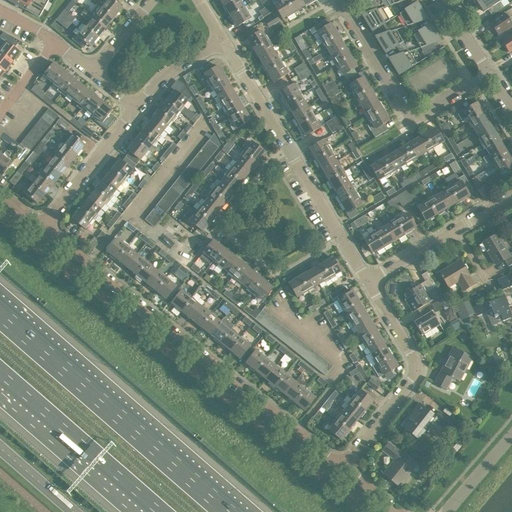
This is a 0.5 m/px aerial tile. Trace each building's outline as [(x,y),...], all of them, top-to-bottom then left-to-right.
[(14,0),(27,7),(25,10),(39,18),(48,0),(14,0)] [(102,0),(105,2),(101,8),(114,18),(122,8),(119,5),(123,1),(121,0),(102,0)] [(230,16),(244,8),(241,2),(242,1),(241,0),(232,0),(222,6),(225,11),(226,11),(230,16)] [(287,18),(294,14),(285,0),(278,0),(279,0),(278,0),(271,0),(282,19),(287,17),(287,18)] [(285,0),(294,14),(301,10),(300,9),(304,6),(300,0),(285,0)] [(377,6),(373,0),(369,3),(373,9),(377,6)] [(483,0),(476,5),(477,4),(483,13),(484,12),(503,0),(483,0)] [(67,7),(64,10),(68,13),(74,6),(70,3),(67,7)] [(417,4),(406,10),(402,13),(400,15),(407,26),(426,20),(417,4)] [(263,18),(273,12),(269,6),(259,12),(262,16),(263,18)] [(245,7),(244,8),(230,16),(229,17),(233,24),(234,23),(236,27),(250,19),(247,13),(249,12),(245,7)] [(94,11),(91,16),(106,28),(114,18),(101,8),(97,13),(94,11)] [(382,9),(374,11),(363,16),(372,31),(383,25),(387,22),(390,21),(382,9)] [(498,36),(511,26),(511,17),(511,9),(490,24),(498,36)] [(64,10),(56,20),(61,24),(69,14),(68,13),(64,10)] [(90,22),(85,27),(98,38),(106,28),(91,16),(84,10),(81,15),(87,20),(90,22)] [(269,28),(279,21),(275,15),(265,21),(269,28)] [(322,44),(339,34),(335,28),(334,28),(331,24),(330,25),(327,19),(314,27),(320,38),(319,39),(322,44)] [(391,29),(387,22),(383,25),(387,31),(391,29)] [(420,32),(415,35),(413,36),(420,49),(440,41),(430,25),(420,32)] [(412,28),(415,35),(420,32),(416,26),(412,28)] [(82,48),(85,44),(90,48),(98,38),(85,27),(81,33),(79,31),(72,39),(82,48)] [(396,47),(401,44),(403,43),(396,30),(376,37),(386,53),(396,47)] [(261,46),(270,41),(267,36),(265,37),(262,31),(247,39),(250,44),(249,44),(253,51),(261,46)] [(0,38),(0,53),(12,63),(19,52),(14,48),(18,44),(3,33),(0,37),(0,38)] [(330,54),(344,46),(342,42),(343,41),(339,34),(322,44),(325,50),(327,49),(330,54)] [(511,34),(502,41),(505,46),(504,47),(507,53),(509,52),(511,50),(511,34)] [(283,38),(287,45),(292,42),(287,35),(283,38)] [(300,35),(294,39),(298,45),(302,42),(304,41),(300,35)] [(260,61),(275,53),(271,47),(273,46),(270,41),(261,46),(253,51),(257,58),(258,57),(260,61)] [(292,42),(287,45),(292,52),(296,50),(292,42)] [(302,52),(306,49),(302,42),(298,45),(302,52)] [(401,44),(396,47),(400,53),(404,51),(401,44)] [(335,66),(351,56),(347,49),(346,50),(344,46),(330,54),(333,60),(332,61),(335,66)] [(434,46),(422,53),(426,59),(438,52),(434,46)] [(409,52),(389,59),(399,75),(417,64),(409,52)] [(0,53),(0,68),(4,72),(12,63),(0,53)] [(266,73),(282,63),(283,62),(279,57),(278,58),(275,53),(260,61),(263,65),(262,66),(266,73)] [(306,59),(310,66),(314,64),(310,56),(306,59)] [(351,56),(335,66),(338,71),(339,71),(343,76),(357,67),(354,63),(355,63),(351,56)] [(283,62),(282,63),(266,73),(270,79),(271,79),(273,83),(289,73),(283,62)] [(53,84),(64,71),(54,63),(40,80),(44,83),(48,79),(53,84)] [(294,69),(297,76),(307,69),(304,63),(294,69)] [(319,71),(314,64),(310,66),(314,73),(319,71)] [(206,81),(209,87),(224,78),(226,77),(222,70),(221,71),(218,66),(204,75),(207,80),(206,81)] [(307,69),(297,76),(301,81),(311,75),(307,69)] [(61,94),(73,79),(64,71),(53,84),(59,88),(57,91),(61,94)] [(354,83),(349,86),(345,89),(348,95),(351,93),(354,98),(371,88),(367,81),(366,82),(360,73),(351,78),(354,83)] [(224,78),(209,87),(212,92),(214,91),(217,97),(229,89),(231,88),(229,84),(230,83),(226,77),(224,78)] [(73,100),(83,87),(73,79),(61,94),(65,97),(67,95),(73,100)] [(326,93),(337,87),(333,80),(323,87),(326,93)] [(281,98),(285,105),(302,95),(299,89),(300,89),(297,83),(294,85),(280,93),(282,98),(281,98)] [(31,91),(41,99),(44,95),(45,94),(35,86),(31,91)] [(194,96),(198,93),(194,86),(189,88),(194,96)] [(81,110),(89,100),(93,95),(83,87),(73,100),(78,104),(77,106),(81,110)] [(337,87),(326,93),(330,99),(340,93),(337,87)] [(229,89),(217,97),(220,102),(219,103),(222,108),(239,98),(235,92),(234,92),(231,88),(229,89)] [(362,108),(376,99),(374,95),(375,95),(371,88),(354,98),(357,104),(359,103),(362,108)] [(315,91),(319,99),(324,96),(319,89),(315,91)] [(165,100),(167,101),(179,112),(181,113),(185,108),(183,107),(187,102),(174,91),(172,95),(170,94),(165,100)] [(41,99),(51,107),(54,103),(44,95),(41,99)] [(93,95),(89,100),(81,110),(85,113),(87,111),(92,115),(103,103),(93,95)] [(290,111),(293,115),(307,106),(303,101),(305,100),(302,95),(285,105),(289,112),(290,111)] [(196,99),(200,107),(204,104),(200,96),(196,99)] [(328,103),(324,96),(319,99),(324,106),(328,103)] [(230,118),(244,110),(242,106),(243,105),(239,98),(222,108),(225,114),(227,113),(230,118)] [(367,120),(384,110),(380,103),(379,103),(376,99),(362,108),(365,113),(364,114),(367,120)] [(162,104),(158,110),(173,123),(177,118),(176,117),(179,112),(167,101),(164,105),(162,104)] [(61,115),(63,112),(64,111),(54,103),(51,107),(61,115)] [(103,103),(92,115),(98,120),(96,122),(101,126),(113,111),(103,103)] [(464,118),(468,124),(485,113),(481,107),(479,107),(477,103),(463,112),(457,115),(460,121),(464,118)] [(209,111),(204,104),(200,107),(205,114),(209,111)] [(310,112),(307,106),(293,115),(295,119),(294,120),(298,126),(315,116),(311,111),(310,112)] [(45,114),(54,121),(58,117),(49,109),(45,114)] [(249,116),(245,109),(244,110),(230,118),(228,119),(231,124),(230,125),(233,131),(250,121),(248,117),(249,116)] [(154,117),(151,121),(164,131),(168,127),(169,128),(173,123),(158,110),(153,116),(154,117)] [(338,112),(342,120),(346,117),(342,110),(338,112)] [(384,110),(367,120),(370,124),(367,126),(375,139),(388,131),(384,124),(389,121),(387,117),(388,116),(384,110)] [(70,123),(74,119),(64,111),(63,112),(61,115),(70,123)] [(489,120),(485,113),(468,124),(471,129),(472,128),(476,133),(490,125),(487,121),(489,120)] [(54,121),(45,114),(41,118),(51,126),(54,121)] [(194,124),(200,117),(196,114),(190,121),(194,124)] [(315,116),(298,126),(302,133),(303,132),(306,137),(323,126),(319,120),(317,121),(315,116)] [(330,129),(340,123),(336,117),(326,123),(330,129)] [(351,125),(346,117),(342,120),(347,127),(351,125)] [(41,118),(37,123),(47,130),(51,126),(41,118)] [(66,131),(70,126),(60,118),(56,124),(66,131)] [(208,121),(213,128),(217,126),(213,118),(208,121)] [(70,123),(80,130),(83,127),(74,119),(70,123)] [(147,124),(142,130),(157,142),(161,137),(160,136),(164,131),(151,121),(148,125),(147,124)] [(37,123),(34,127),(43,135),(47,130),(37,123)] [(340,123),(330,129),(333,135),(343,129),(340,123)] [(445,137),(451,133),(445,123),(439,126),(445,137)] [(188,124),(183,130),(187,133),(192,127),(188,124)] [(84,125),(83,127),(80,130),(90,138),(94,133),(84,125)] [(490,125),(476,133),(479,139),(477,140),(481,145),(498,135),(493,128),(492,129),(490,125)] [(222,133),(217,126),(213,128),(217,136),(222,133)] [(43,135),(34,127),(30,132),(40,139),(43,135)] [(424,133),(434,150),(439,147),(438,146),(444,142),(435,128),(431,131),(430,129),(424,133)] [(138,137),(135,140),(148,151),(152,146),(153,147),(157,142),(142,130),(137,136),(138,137)] [(187,133),(183,130),(177,137),(181,140),(187,133)] [(355,141),(360,139),(355,131),(351,134),(355,141)] [(40,139),(30,132),(27,136),(36,144),(40,139)] [(49,132),(41,142),(45,145),(53,136),(49,132)] [(64,145),(77,155),(85,145),(70,133),(66,138),(68,139),(64,145)] [(417,139),(413,141),(422,155),(427,152),(428,154),(434,150),(424,133),(417,137),(417,139)] [(209,141),(218,148),(220,146),(214,134),(209,141)] [(229,141),(233,144),(238,137),(234,134),(229,141)] [(498,135),(481,145),(484,150),(485,149),(489,155),(503,146),(501,142),(502,142),(498,135)] [(36,144),(27,136),(23,141),(32,148),(36,144)] [(447,140),(452,148),(456,145),(451,138),(447,140)] [(148,151),(135,140),(134,140),(129,146),(130,147),(127,150),(140,161),(144,156),(149,160),(153,155),(150,152),(148,151)] [(315,161),(332,151),(328,145),(327,146),(324,140),(309,149),(312,153),(311,154),(315,161)] [(19,146),(24,149),(29,153),(32,148),(23,141),(19,146)] [(205,145),(214,153),(218,148),(209,141),(205,145)] [(233,144),(229,141),(223,148),(227,151),(233,144)] [(422,155),(413,141),(409,144),(409,142),(402,146),(412,163),(418,160),(417,158),(422,155)] [(37,155),(45,145),(41,142),(33,152),(37,155)] [(347,145),(352,153),(356,150),(352,142),(347,145)] [(167,150),(171,153),(176,146),(173,143),(167,150)] [(243,152),(258,164),(263,158),(262,157),(265,153),(252,143),(248,148),(247,147),(243,152)] [(57,149),(54,153),(56,154),(69,165),(77,155),(64,145),(59,151),(57,149)] [(201,150),(211,158),(214,153),(205,145),(201,150)] [(460,153),(456,145),(452,148),(456,155),(460,153)] [(396,151),(392,154),(400,168),(406,165),(407,166),(412,163),(402,146),(395,150),(396,151)] [(505,150),(503,146),(489,155),(483,158),(486,164),(490,161),(493,166),(510,156),(506,149),(505,150)] [(29,153),(24,149),(16,158),(21,162),(29,153)] [(171,153),(167,150),(162,157),(165,160),(171,153)] [(197,155),(207,162),(211,158),(201,150),(197,155)] [(361,157),(356,150),(352,153),(356,160),(361,157)] [(322,171),(337,162),(333,157),(335,156),(332,151),(315,161),(319,167),(320,167),(322,171)] [(33,152),(25,162),(29,165),(37,155),(33,152)] [(224,155),(220,152),(214,159),(218,162),(224,155)] [(240,158),(236,163),(249,173),(252,169),(253,170),(258,164),(243,152),(239,157),(240,158)] [(52,159),(50,158),(46,163),(48,164),(61,175),(69,165),(56,154),(52,159)] [(387,155),(380,159),(390,176),(396,173),(395,171),(400,168),(392,154),(388,156),(387,155)] [(446,162),(453,158),(451,154),(443,158),(446,162)] [(207,162),(197,155),(194,159),(203,167),(207,162)] [(8,160),(2,156),(0,158),(0,175),(2,177),(14,162),(9,158),(8,160)] [(493,166),(477,176),(480,181),(498,171),(502,176),(511,170),(511,158),(510,156),(493,166)] [(203,167),(194,159),(190,164),(199,172),(203,167)] [(385,179),(390,176),(380,159),(374,163),(374,164),(370,167),(379,181),(384,178),(385,179)] [(460,162),(464,169),(469,167),(464,159),(460,162)] [(115,163),(110,169),(126,182),(129,177),(128,176),(132,171),(119,160),(116,164),(115,163)] [(460,169),(455,161),(449,165),(454,173),(460,169)] [(25,162),(17,172),(21,175),(29,165),(25,162)] [(327,182),(344,172),(341,166),(339,167),(337,162),(322,171),(325,175),(324,175),(327,182)] [(439,166),(436,162),(429,167),(431,171),(439,166)] [(155,173),(161,166),(157,163),(151,170),(155,173)] [(215,166),(211,163),(206,170),(209,173),(215,166)] [(231,166),(227,171),(243,184),(248,178),(246,177),(249,173),(236,163),(233,168),(231,166)] [(38,173),(53,184),(61,175),(48,164),(44,170),(42,168),(38,173)] [(199,172),(190,164),(186,169),(195,176),(199,172)] [(365,174),(369,172),(364,164),(360,167),(365,174)] [(429,167),(418,173),(420,177),(431,171),(429,167)] [(469,167),(464,169),(469,177),(473,174),(469,167)] [(106,176),(104,180),(116,190),(120,185),(122,186),(126,182),(110,169),(105,175),(106,176)] [(195,176),(186,169),(182,173),(192,181),(195,176)] [(209,173),(206,170),(200,177),(204,180),(209,173)] [(243,184),(227,171),(223,176),(225,177),(221,182),(234,192),(237,189),(238,190),(243,184)] [(22,176),(21,175),(17,172),(9,182),(14,186),(22,176)] [(344,172),(327,182),(332,189),(333,188),(335,192),(349,183),(346,178),(347,177),(344,172)] [(369,172),(365,174),(369,181),(374,179),(369,172)] [(37,179),(32,184),(45,194),(53,184),(38,173),(35,177),(37,179)] [(192,181),(182,173),(178,178),(188,186),(192,181)] [(420,177),(418,173),(407,180),(410,184),(420,177)] [(436,173),(428,177),(431,182),(439,177),(436,173)] [(447,185),(448,187),(458,203),(465,199),(464,198),(469,196),(467,193),(472,190),(463,175),(447,185)] [(483,186),(480,181),(477,176),(471,180),(477,190),(483,186)] [(424,186),(431,182),(428,177),(421,182),(424,186)] [(188,186),(178,178),(175,183),(184,190),(188,186)] [(138,186),(142,189),(147,183),(144,179),(138,186)] [(99,183),(95,189),(110,201),(114,196),(113,195),(116,190),(104,180),(101,184),(99,183)] [(410,184),(407,180),(400,184),(402,188),(410,184)] [(190,189),(193,192),(199,185),(195,182),(190,189)] [(215,186),(212,191),(227,203),(232,197),(231,196),(234,192),(221,182),(217,187),(215,186)] [(184,190),(175,183),(171,187),(180,195),(184,190)] [(340,203),(357,193),(354,188),(353,189),(349,183),(335,192),(338,196),(336,197),(340,203)] [(37,204),(45,194),(32,184),(28,190),(26,188),(22,193),(37,204)] [(180,195),(171,187),(167,192),(177,200),(180,195)] [(444,191),(439,195),(447,209),(451,206),(452,207),(458,203),(448,187),(443,190),(444,191)] [(389,197),(396,192),(394,188),(386,193),(389,197)] [(402,193),(408,204),(414,200),(413,199),(416,198),(410,188),(408,190),(402,193)] [(91,196),(88,200),(101,210),(105,205),(106,206),(110,201),(95,189),(90,195),(91,196)] [(193,192),(190,189),(184,196),(188,199),(193,192)] [(209,197),(205,202),(218,212),(221,208),(222,209),(227,203),(212,191),(208,196),(209,197)] [(128,199),(131,202),(137,195),(133,192),(128,199)] [(177,200),(167,192),(163,197),(173,204),(177,200)] [(357,193),(340,203),(344,210),(346,209),(348,213),(362,205),(359,199),(360,199),(357,193)] [(375,205),(385,199),(381,193),(371,199),(375,205)] [(408,204),(402,193),(396,197),(402,207),(408,204)] [(432,196),(427,199),(437,216),(444,212),(443,211),(447,209),(439,195),(433,198),(432,196)] [(173,204),(163,197),(160,201),(169,209),(173,204)] [(131,202),(128,199),(122,206),(126,209),(131,202)] [(430,220),(437,216),(427,199),(422,203),(423,204),(417,208),(426,222),(430,219),(430,220)] [(84,202),(79,208),(94,221),(98,216),(97,215),(101,210),(88,200),(85,203),(84,202)] [(169,209),(160,201),(156,206),(165,214),(169,209)] [(178,212),(183,205),(179,202),(174,209),(178,212)] [(200,205),(196,210),(211,223),(216,217),(215,216),(218,212),(205,202),(201,207),(200,205)] [(385,209),(382,205),(375,209),(378,213),(385,209)] [(165,214),(156,206),(152,211),(162,218),(165,214)] [(90,226),(94,221),(79,208),(74,214),(75,215),(72,219),(85,230),(89,225),(90,226)] [(378,213),(375,209),(367,214),(370,218),(378,213)] [(207,229),(211,223),(196,210),(192,215),(194,216),(189,221),(202,232),(206,228),(207,229)] [(162,218),(152,211),(148,215),(158,223),(162,218)] [(112,219),(116,222),(121,215),(118,212),(112,219)] [(400,215),(395,218),(405,236),(412,232),(411,230),(415,228),(407,214),(401,217),(400,215)] [(158,223),(148,215),(145,220),(154,228),(158,223)] [(357,228),(367,222),(363,216),(353,222),(357,228)] [(391,223),(385,227),(394,241),(398,238),(398,240),(405,236),(395,218),(390,222),(391,223)] [(116,222),(112,219),(107,226),(110,229),(116,222)] [(133,233),(136,229),(129,223),(126,227),(133,233)] [(379,228),(374,231),(384,248),(390,244),(390,243),(394,241),(385,227),(380,230),(379,228)] [(100,241),(106,235),(102,231),(96,238),(100,241)] [(377,252),(384,248),(374,231),(368,234),(369,236),(364,239),(372,254),(376,251),(377,252)] [(139,238),(146,243),(149,240),(142,234),(139,238)] [(482,243),(490,256),(496,265),(504,260),(508,267),(511,264),(511,252),(509,254),(496,234),(482,243)] [(116,261),(128,246),(123,242),(122,243),(117,239),(107,252),(111,255),(110,256),(116,261)] [(155,245),(149,240),(146,243),(152,249),(155,245)] [(212,262),(217,256),(224,247),(218,242),(217,243),(213,240),(208,247),(203,253),(207,256),(206,258),(212,262)] [(126,268),(137,255),(132,251),(133,249),(128,246),(116,261),(122,266),(123,265),(126,268)] [(223,269),(233,256),(229,253),(230,252),(224,247),(217,256),(212,262),(218,267),(219,266),(223,269)] [(158,253),(165,259),(169,255),(161,249),(158,253)] [(135,277),(141,270),(148,261),(141,256),(140,258),(137,255),(126,268),(130,270),(129,271),(135,277)] [(175,260),(169,255),(165,259),(172,264),(175,260)] [(232,278),(237,271),(244,263),(237,257),(236,259),(233,256),(223,269),(226,272),(225,273),(232,278)] [(320,263),(330,280),(336,277),(335,275),(340,272),(332,258),(328,260),(327,259),(320,263)] [(146,283),(148,281),(156,270),(152,267),(153,266),(148,261),(141,270),(135,277),(141,281),(142,280),(146,283)] [(463,291),(473,285),(468,276),(469,275),(460,261),(439,273),(448,288),(458,282),(461,286),(460,286),(463,291)] [(244,263),(237,271),(232,278),(238,283),(239,282),(242,285),(253,272),(249,269),(250,268),(244,263)] [(314,268),(310,271),(318,285),(324,282),(325,283),(330,280),(320,263),(313,267),(314,268)] [(201,270),(194,264),(191,268),(198,274),(201,270)] [(178,269),(181,271),(184,274),(185,275),(188,271),(181,265),(178,269)] [(149,287),(155,292),(167,277),(161,272),(160,273),(156,270),(148,281),(146,283),(149,286),(149,287)] [(306,272),(299,276),(309,293),(314,289),(313,288),(318,285),(310,271),(306,273),(306,272)] [(245,289),(251,294),(263,278),(257,273),(256,275),(253,272),(242,285),(246,288),(245,289)] [(407,281),(412,279),(407,272),(403,274),(398,277),(403,280),(406,278),(407,281)] [(436,286),(427,272),(421,275),(425,282),(407,293),(410,297),(405,300),(413,313),(419,309),(429,303),(430,302),(425,293),(436,286)] [(204,279),(211,284),(214,280),(207,275),(204,279)] [(477,305),(472,307),(476,316),(481,314),(486,312),(492,326),(502,321),(511,316),(511,285),(507,275),(498,280),(502,291),(505,296),(499,299),(491,302),(490,299),(477,305)] [(200,281),(194,276),(190,279),(197,285),(200,281)] [(303,296),(309,293),(299,276),(292,280),(293,281),(288,283),(297,298),(302,294),(303,296)] [(173,281),(167,277),(155,292),(161,297),(162,296),(165,299),(176,286),(172,283),(173,281)] [(270,284),(263,278),(251,294),(258,299),(259,298),(262,300),(272,287),(269,285),(270,284)] [(220,286),(214,280),(211,284),(217,290),(220,286)] [(390,282),(389,282),(388,284),(387,285),(386,286),(386,287),(386,288),(386,290),(386,291),(387,292),(388,293),(387,295),(388,295),(393,297),(397,284),(390,282)] [(203,290),(210,295),(213,292),(206,286),(203,290)] [(337,291),(339,296),(347,291),(345,287),(337,291)] [(180,313),(190,301),(193,298),(188,294),(187,295),(182,291),(171,304),(175,307),(174,308),(180,313)] [(223,294),(230,300),(233,296),(226,291),(223,294)] [(339,296),(337,291),(330,296),(332,300),(339,296)] [(344,311),(358,303),(360,302),(356,295),(354,296),(352,291),(338,300),(341,305),(340,306),(343,312),(344,311)] [(220,297),(213,292),(210,295),(217,301),(220,297)] [(240,301),(233,296),(230,300),(237,305),(240,301)] [(197,301),(193,298),(190,301),(180,313),(186,318),(187,317),(191,320),(201,307),(196,303),(197,301)] [(323,299),(315,304),(318,308),(326,304),(323,299)] [(468,300),(457,305),(461,312),(459,313),(462,320),(474,314),(468,300)] [(223,305),(230,311),(233,307),(226,301),(223,305)] [(430,302),(429,303),(419,309),(424,317),(414,323),(422,336),(439,325),(432,313),(435,311),(430,302)] [(349,323),(366,313),(362,306),(361,307),(358,303),(344,311),(347,316),(346,317),(349,323)] [(318,308),(315,304),(308,308),(311,313),(318,308)] [(194,324),(200,329),(212,313),(207,309),(206,311),(201,307),(191,320),(195,323),(194,324)] [(239,312),(233,307),(230,311),(236,316),(239,312)] [(246,307),(243,310),(250,316),(253,312),(246,307)] [(255,320),(259,324),(267,314),(262,310),(255,320)] [(323,313),(328,321),(332,318),(328,311),(323,313)] [(207,332),(210,335),(221,322),(216,318),(217,317),(212,313),(200,329),(205,333),(207,332)] [(366,313),(349,323),(352,328),(354,327),(357,332),(371,324),(369,320),(370,319),(366,313)] [(264,327),(272,318),(267,314),(259,324),(264,327)] [(252,323),(245,317),(242,321),(249,326),(252,323)] [(269,331),(270,329),(276,322),(272,318),(264,327),(269,331)] [(337,326),(332,318),(328,321),(332,328),(337,326)] [(219,344),(232,329),(233,327),(223,319),(221,322),(210,335),(214,338),(213,339),(219,344)] [(456,320),(449,324),(455,333),(462,329),(456,320)] [(273,335),(281,325),(276,322),(270,329),(269,331),(273,335)] [(362,344),(379,334),(375,327),(374,328),(371,324),(357,332),(360,338),(359,339),(362,344)] [(262,331),(255,325),(252,329),(259,334),(262,331)] [(273,335),(278,339),(286,329),(281,325),(273,335)] [(229,352),(241,337),(240,338),(235,334),(236,333),(232,329),(219,344),(225,349),(226,348),(230,351),(229,352)] [(283,342),(290,333),(286,329),(278,339),(283,342)] [(336,335),(341,342),(345,340),(341,332),(336,335)] [(287,346),(292,341),(295,337),(290,333),(283,342),(287,346)] [(379,334),(362,344),(365,349),(367,348),(370,354),(384,346),(382,341),(383,341),(379,334)] [(463,343),(468,339),(464,334),(459,337),(463,343)] [(275,341),(268,335),(265,339),(272,345),(275,341)] [(246,341),(241,337),(229,352),(235,357),(236,356),(240,359),(250,346),(245,342),(246,341)] [(292,350),(300,340),(295,337),(292,341),(287,346),(292,350)] [(297,353),(304,344),(300,340),(292,350),(297,353)] [(349,347),(345,340),(341,342),(345,350),(349,347)] [(301,357),(309,348),(304,344),(297,353),(301,357)] [(285,355),(288,351),(281,346),(278,349),(285,355)] [(375,366),(392,355),(388,349),(386,349),(384,346),(370,354),(373,359),(372,360),(375,366)] [(301,357),(306,361),(314,351),(309,348),(301,357)] [(458,381),(471,358),(453,349),(434,384),(446,390),(452,378),(458,381)] [(255,373),(267,358),(262,354),(261,355),(256,351),(246,364),(250,367),(249,368),(255,373)] [(288,351),(285,355),(291,360),(295,357),(288,351)] [(314,351),(306,361),(311,365),(318,355),(314,351)] [(497,352),(483,359),(488,369),(502,362),(497,352)] [(354,364),(358,361),(353,353),(349,356),(354,364)] [(311,365),(316,368),(323,359),(318,355),(311,365)] [(382,375),(383,376),(397,367),(395,363),(396,362),(392,355),(375,366),(372,367),(378,377),(382,375)] [(265,380),(276,367),(271,363),(272,361),(267,358),(255,373),(261,377),(261,376),(265,380)] [(320,372),(327,363),(328,363),(323,359),(316,368),(320,372)] [(297,365),(304,371),(308,367),(301,361),(297,365)] [(328,363),(327,363),(320,372),(325,376),(333,367),(328,363)] [(359,373),(360,374),(364,372),(360,364),(355,367),(357,369),(359,373)] [(276,367),(265,380),(269,382),(268,384),(274,389),(287,373),(282,369),(281,371),(276,367)] [(314,372),(308,367),(304,371),(311,376),(314,372)] [(359,373),(357,369),(349,373),(352,377),(359,373)] [(364,372),(360,374),(364,382),(369,379),(364,372)] [(285,395),(295,382),(290,378),(291,377),(287,373),(274,389),(280,393),(281,392),(285,395)] [(324,387),(327,383),(320,377),(317,381),(324,387)] [(308,387),(298,379),(295,382),(285,395),(288,398),(287,399),(294,404),(306,389),(308,387)] [(371,379),(367,384),(375,390),(380,385),(371,379)] [(306,389),(294,404),(300,409),(300,408),(304,411),(315,398),(310,394),(311,393),(306,389)] [(335,391),(329,398),(333,401),(339,394),(335,391)] [(354,395),(350,399),(366,412),(371,406),(370,405),(373,401),(360,391),(356,396),(354,395)] [(328,408),(333,401),(329,398),(324,405),(328,408)] [(348,406),(344,410),(357,421),(360,417),(361,418),(366,412),(350,399),(346,405),(348,406)] [(417,439),(423,432),(426,431),(431,425),(427,421),(432,415),(419,404),(402,426),(417,439)] [(339,414),(335,419),(350,431),(355,425),(354,424),(357,421),(344,410),(340,415),(339,414)] [(317,422),(322,415),(318,412),(313,419),(317,422)] [(439,412),(434,418),(448,429),(452,423),(439,412)] [(345,437),(350,431),(335,419),(331,424),(332,425),(328,430),(341,441),(344,437),(345,437)] [(416,466),(416,465),(401,452),(400,454),(388,444),(382,451),(394,461),(384,475),(399,487),(403,482),(405,483),(409,477),(408,476),(412,470),(414,472),(416,472),(418,470),(418,467),(416,466)] [(430,470),(438,476),(442,471),(434,465),(430,470)]
